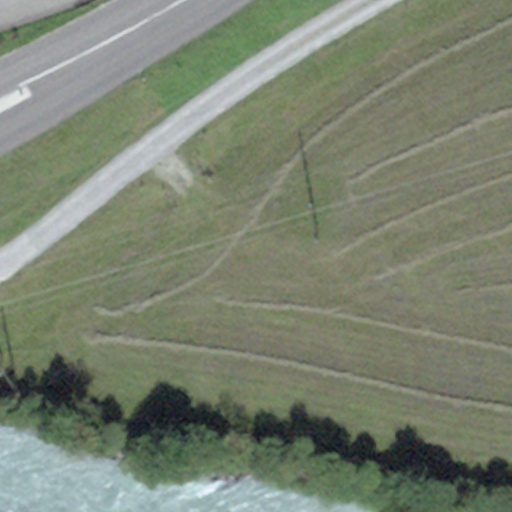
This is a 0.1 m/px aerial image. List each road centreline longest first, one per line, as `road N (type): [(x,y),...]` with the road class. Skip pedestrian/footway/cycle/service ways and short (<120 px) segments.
road 1 (track): [(0,259),(274,66),(396,0)]
road 2 (secondary): [(189,0),(76,67),(0,100)]
